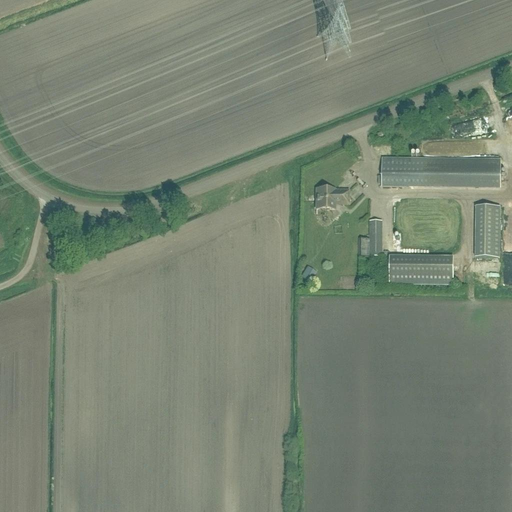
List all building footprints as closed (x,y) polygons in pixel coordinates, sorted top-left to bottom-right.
[(501,162),(382,160),(382,190),(500,192),(501,162)] [(334,191),(316,191),(316,211),(334,211),(334,206),(348,206),(348,193),(334,193),(334,191)] [(500,209),(476,209),(475,260),(500,260),(500,209)] [(382,223),(370,223),(370,241),(359,241),(359,259),(382,259),(382,223)] [(453,262),(389,261),(389,288),(453,288),(453,262)]
